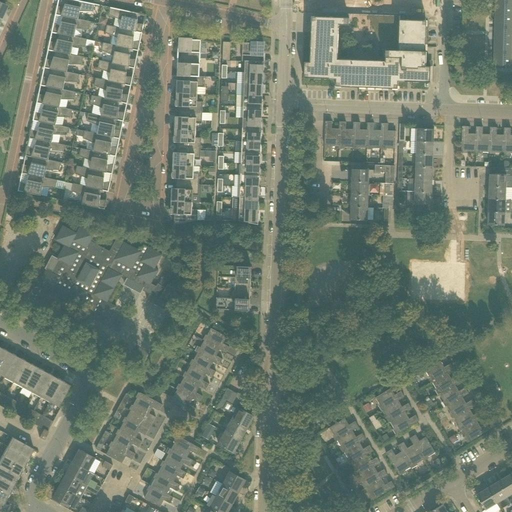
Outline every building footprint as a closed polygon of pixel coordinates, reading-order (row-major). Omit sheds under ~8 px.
[(93,12),(95,4),(74,0),(66,0),(64,8),(56,6),(55,12),(56,13),(55,15),(63,17),(78,19),(80,12),(93,12)] [(495,15),(511,15),(511,2),(496,2),(495,15)] [(115,18),(114,27),(134,32),(142,34),(143,31),(144,31),(145,25),(137,24),(138,13),(111,8),(109,16),(115,18)] [(511,27),(511,15),(495,15),(495,27),(511,27)] [(401,16),(385,16),(384,49),(386,49),(385,61),(337,60),(339,25),(349,25),(349,18),(312,17),(310,62),(305,62),(304,78),(336,80),(336,87),(398,89),(398,82),(430,83),(431,67),(426,66),(426,60),(427,52),(426,52),(427,21),(415,21),(401,20),(401,16)] [(78,19),(63,17),(60,26),(53,23),(51,30),(52,30),(52,33),(60,34),(75,37),(76,29),(89,30),(91,22),(78,19)] [(105,33),(107,26),(99,24),(98,30),(104,32),(105,33)] [(140,49),(141,42),(134,41),(134,32),(114,27),(107,25),(107,26),(105,33),(112,36),(111,45),(131,49),(138,51),(139,49),(140,49)] [(511,40),(511,27),(495,27),(494,40),(511,40)] [(78,56),(79,47),(86,47),(87,39),(75,37),(60,34),(56,44),(49,41),(48,48),(49,48),(48,50),(56,52),(71,55),(78,56)] [(200,59),(201,40),(180,38),(180,52),(183,52),(182,58),(200,59)] [(511,53),(511,40),(494,40),(494,53),(511,53)] [(112,63),(127,67),(135,69),(135,66),(136,66),(138,60),(130,59),(131,49),(111,45),(103,43),(102,51),(114,56),(112,63)] [(264,43),(243,43),(242,62),(245,62),(245,61),(260,62),(260,61),(260,56),(263,56),(264,43)] [(84,57),(78,56),(71,55),(56,52),(53,61),(45,59),(44,65),(45,65),(44,68),(52,69),(67,72),(69,65),(82,65),(84,57)] [(494,66),(511,66),(511,53),(494,53),(494,66)] [(200,59),(182,58),(182,64),(179,63),(178,76),(181,76),(199,77),(200,59)] [(109,81),(123,85),(131,86),(132,84),(133,84),(134,77),(126,77),(127,67),(112,63),(100,60),(98,68),(110,74),(109,81)] [(245,61),(245,62),(245,73),(263,73),(263,70),(264,70),(264,61),(260,61),(260,62),(245,61)] [(41,86),(48,87),(63,90),(65,82),(78,82),(80,75),(67,72),(52,69),(49,79),(42,76),(40,83),(41,83),(41,86)] [(245,73),(244,84),(262,85),(262,84),(262,81),(264,82),(264,73),(263,73),(245,73)] [(177,81),(176,93),(198,95),(198,87),(204,88),(204,77),(199,77),(181,76),(181,81),(177,81)] [(105,98),(119,102),(127,104),(128,101),(129,102),(130,95),(123,94),(123,85),(109,81),(96,78),(94,86),(107,91),(105,98)] [(244,84),(244,95),(262,96),(262,93),(263,93),(264,84),(262,84),(262,85),(244,84)] [(37,103),(45,105),(60,107),(61,100),(74,100),(76,92),(63,90),(48,87),(45,96),(38,94),(36,100),(37,101),(37,103)] [(198,95),(176,93),(176,106),(180,106),(180,112),(202,113),(203,102),(197,102),(198,95)] [(244,95),(243,107),(263,107),(263,99),(262,99),(262,96),(244,95)] [(101,116),(116,120),(124,122),(124,119),(125,119),(126,113),(119,112),(119,102),(105,98),(92,96),(90,104),(103,109),(101,116)] [(71,118),(72,110),(60,107),(45,105),(41,114),(34,111),(33,118),(34,118),(33,121),(41,122),(56,125),(63,126),(65,118),(71,118)] [(263,107),(243,107),(243,118),(261,119),(261,116),(262,116),(263,107)] [(202,113),(180,112),(179,117),(175,117),(174,129),(196,130),(196,123),(202,124),(202,113)] [(97,134),(112,137),(120,139),(120,137),(121,137),(123,130),(115,130),(116,120),(101,116),(88,113),(87,121),(99,126),(97,134)] [(261,119),(243,118),(243,130),(262,130),(262,122),(261,122),(261,119)] [(332,129),(332,122),(325,121),(324,147),(325,147),(325,144),(331,144),(331,147),(339,147),(339,145),(339,129),(332,129)] [(29,138),(37,140),(52,143),(54,135),(67,135),(69,128),(63,126),(56,125),(41,122),(38,132),(30,129),(29,136),(30,136),(29,138)] [(346,122),(339,122),(339,129),(339,145),(345,145),(345,147),(353,148),(353,145),(353,130),(346,129),(346,122)] [(367,130),(360,130),(360,123),(353,122),(353,130),(353,145),(359,145),(359,148),(367,148),(367,146),(367,130)] [(367,123),(367,130),(367,146),(373,146),(373,148),(381,149),(381,146),(382,131),(381,131),(374,130),(374,123),(367,123)] [(395,149),(396,131),(388,131),(388,124),(381,123),(381,131),(382,131),(381,146),(387,146),(387,149),(395,149)] [(469,134),(469,127),(462,126),(461,151),(462,151),(462,149),(468,149),(468,152),(476,152),(476,150),(475,150),(476,134),(469,134)] [(483,127),(476,127),(476,134),(475,150),(476,150),(482,150),(482,152),(490,153),(490,150),(489,150),(490,135),(483,134),(483,127)] [(490,127),(490,135),(489,150),(490,150),(496,150),(496,153),(504,153),(504,151),(503,151),(504,135),(497,135),(497,128),(490,127)] [(504,128),(504,135),(503,151),(504,151),(510,151),(510,153),(511,153),(511,135),(511,128),(504,128)] [(196,130),(174,129),(174,142),(178,142),(178,148),(201,149),(201,138),(195,138),(196,130)] [(434,129),(417,129),(417,141),(434,142),(434,129)] [(262,130),(243,130),(242,141),(260,142),(260,138),(262,138),(262,130)] [(88,150),(108,155),(116,157),(117,154),(118,154),(119,148),(111,147),(112,137),(97,134),(85,131),(83,137),(83,139),(90,142),(88,150)] [(26,156),(34,158),(48,160),(50,153),(63,153),(65,145),(52,143),(37,140),(34,149),(27,147),(25,153),(26,153),(26,156)] [(242,141),(242,152),(261,153),(261,145),(260,145),(260,142),(242,141)] [(416,154),(433,154),(434,142),(417,141),(416,154)] [(201,149),(178,148),(178,153),(173,153),(173,165),(194,166),(194,159),(200,159),(201,149)] [(92,161),(90,169),(104,173),(112,174),(113,172),(114,172),(115,165),(108,165),(108,155),(88,150),(81,149),(79,156),(92,161)] [(242,152),(241,164),(259,164),(259,161),(261,161),(261,153),(242,152)] [(416,166),(433,167),(433,154),(416,154),(416,166)] [(22,174),(30,175),(45,178),(46,170),(60,171),(61,163),(48,160),(34,158),(30,167),(23,164),(22,171),(22,174)] [(241,164),(241,175),(260,176),(261,168),(259,168),(259,164),(241,164)] [(176,178),(176,184),(199,185),(200,167),(194,166),(173,165),(172,178),(176,178)] [(386,183),(389,183),(390,172),(390,166),(375,165),(375,172),(386,172),(386,183)] [(104,173),(90,169),(77,166),(76,174),(82,177),(81,185),(101,190),(109,192),(109,189),(110,190),(112,183),(104,183),(104,173)] [(415,178),(432,179),(433,167),(416,166),(415,178)] [(511,168),(492,167),(491,174),(490,174),(489,187),(506,188),(506,175),(511,175),(511,168)] [(369,170),(352,169),(352,182),(369,182),(369,170)] [(18,191),(41,196),(43,188),(56,188),(57,180),(45,178),(30,175),(26,184),(19,182),(18,188),(19,189),(18,191)] [(260,184),(260,176),(241,175),(235,175),(234,186),(258,187),(258,184),(260,184)] [(415,178),(415,179),(409,179),(409,184),(415,185),(415,191),(432,192),(432,179),(415,178)] [(100,200),(101,190),(81,185),(73,184),(65,182),(64,188),(72,192),(84,197),(82,205),(105,210),(105,207),(106,207),(108,201),(100,200)] [(351,194),(368,195),(369,182),(352,182),(351,194)] [(385,195),(389,196),(389,183),(386,183),(386,184),(381,184),(380,196),(385,196),(385,195)] [(171,201),(192,202),(193,195),(198,195),(199,185),(176,184),(176,189),(172,189),(171,201)] [(240,198),(258,199),(258,195),(259,195),(260,187),(258,187),(234,186),(234,198),(240,198)] [(505,200),(511,201),(511,200),(511,187),(506,188),(489,187),(489,200),(505,200)] [(415,191),(415,204),(431,205),(432,192),(415,191)] [(351,206),(368,207),(368,195),(351,194),(351,206)] [(258,199),(240,198),(240,209),(257,210),(259,210),(259,202),(258,202),(258,199)] [(511,213),(511,201),(505,200),(489,200),(488,212),(505,213),(511,213)] [(192,202),(171,201),(170,214),(175,214),(174,225),(197,221),(198,210),(192,210),(192,202)] [(351,206),(351,217),(374,218),(374,207),(368,207),(351,206)] [(257,210),(240,209),(239,217),(235,216),(234,217),(233,218),(232,219),(231,221),(239,221),(258,225),(259,213),(257,213),(257,210)] [(488,225),(504,225),(505,213),(488,212),(488,225)] [(81,305),(88,309),(91,310),(91,311),(95,314),(109,321),(117,307),(108,302),(116,287),(122,275),(127,278),(124,283),(128,285),(127,287),(141,294),(144,287),(152,291),(147,300),(169,312),(171,307),(175,309),(184,293),(168,284),(166,288),(158,284),(156,287),(151,284),(158,270),(155,268),(162,255),(144,245),(141,251),(117,239),(110,251),(91,241),(95,234),(80,227),(77,234),(63,226),(56,240),(64,245),(59,256),(57,259),(58,259),(54,266),(51,272),(47,269),(39,283),(53,291),(49,297),(64,305),(67,298),(81,306),(81,305)] [(218,265),(218,277),(235,278),(234,288),(250,289),(251,267),(218,265)] [(234,298),(217,298),(216,309),(249,311),(250,289),(234,288),(234,298)] [(204,325),(200,333),(205,336),(210,328),(204,325)] [(211,328),(207,335),(214,338),(211,344),(220,349),(220,350),(226,353),(230,347),(223,344),(227,337),(211,328)] [(195,336),(192,343),(199,346),(202,339),(195,336)] [(217,356),(220,350),(220,349),(211,344),(204,340),(200,347),(207,351),(204,356),(213,362),(220,365),(223,359),(217,356)] [(7,350),(0,363),(0,375),(4,378),(16,355),(15,356),(6,352),(7,350)] [(210,368),(213,362),(204,356),(198,352),(194,359),(200,363),(197,368),(197,369),(207,374),(206,374),(213,378),(216,372),(210,368)] [(4,378),(13,383),(25,360),(24,361),(15,356),(16,355),(4,378)] [(25,360),(13,383),(22,388),(34,365),(33,366),(25,362),(26,360),(25,360)] [(425,370),(430,379),(432,382),(448,373),(454,370),(451,364),(444,368),(440,361),(425,370)] [(203,380),(206,374),(207,374),(197,369),(197,368),(191,364),(187,372),(193,375),(191,380),(190,381),(200,386),(206,390),(209,384),(203,380)] [(34,365),(22,388),(31,393),(43,370),(42,371),(34,366),(35,365),(34,365)] [(43,370),(31,393),(40,397),(52,375),(52,374),(51,376),(43,371),(44,370),(43,370)] [(432,382),(440,394),(455,385),(461,382),(458,376),(452,379),(448,373),(432,382)] [(52,375),(40,397),(49,402),(61,379),(60,381),(52,376),(52,375)] [(183,393),(193,399),(199,402),(203,396),(196,393),(200,386),(190,381),(191,380),(184,377),(180,384),(187,387),(184,392),(183,393)] [(49,402),(58,408),(71,385),(70,384),(69,386),(61,381),(61,380),(61,379),(49,402)] [(455,385),(440,394),(447,406),(462,397),(463,397),(469,394),(465,388),(459,391),(455,385)] [(228,388),(218,406),(224,409),(227,402),(233,391),(228,388)] [(391,388),(375,398),(383,410),(398,401),(405,397),(401,391),(395,395),(391,388)] [(193,415),(196,408),(190,405),(193,399),(183,393),(184,392),(178,389),(171,402),(193,415)] [(233,405),(238,394),(233,391),(227,402),(233,405)] [(140,393),(134,405),(127,417),(149,430),(156,417),(149,414),(153,407),(159,411),(162,405),(140,393)] [(244,397),(238,394),(233,405),(238,408),(244,397)] [(9,411),(15,401),(6,396),(0,406),(9,411)] [(249,400),(244,397),(238,408),(243,411),(249,400)] [(447,406),(454,419),(470,409),(476,406),(472,400),(466,403),(463,397),(462,397),(447,406)] [(256,404),(249,400),(243,411),(250,414),(256,404)] [(18,416),(24,406),(15,401),(9,411),(18,416)] [(390,422),(406,413),(412,409),(408,403),(402,407),(398,401),(383,410),(390,422)] [(243,411),(238,408),(233,405),(227,402),(224,409),(235,414),(232,420),(248,429),(254,417),(250,414),(243,411)] [(363,406),(367,413),(372,409),(369,403),(363,406)] [(121,414),(125,407),(120,405),(116,411),(121,414)] [(27,421),(33,411),(24,406),(18,416),(27,421)] [(462,431),(477,421),(483,418),(480,412),(473,415),(470,409),(454,419),(462,431)] [(37,426),(43,416),(33,411),(27,421),(37,426)] [(419,421),(416,415),(409,419),(406,413),(390,422),(397,434),(419,421)] [(43,429),(47,432),(53,422),(43,416),(37,426),(43,429)] [(149,430),(127,417),(120,430),(136,438),(139,432),(146,435),(149,430)] [(345,418),(330,428),(337,440),(352,431),(353,431),(359,427),(355,421),(349,425),(345,418)] [(241,441),(248,429),(232,420),(225,432),(241,441)] [(490,430),(487,424),(481,427),(477,421),(462,431),(469,443),(490,430)] [(47,432),(43,429),(39,437),(44,440),(48,432),(47,432)] [(136,438),(120,430),(113,442),(129,451),(129,450),(133,444),(139,448),(142,442),(136,438)] [(337,440),(344,452),(360,443),(366,439),(362,433),(356,437),(353,431),(352,431),(337,440)] [(208,440),(211,435),(204,432),(201,436),(208,440)] [(225,432),(218,444),(234,453),(241,441),(225,432)] [(423,460),(435,452),(426,437),(419,441),(416,435),(410,438),(413,445),(414,444),(423,460)] [(452,443),(458,440),(455,435),(449,438),(452,443)] [(191,451),(197,455),(200,448),(178,436),(171,449),(178,453),(178,452),(187,457),(191,451)] [(12,437),(7,447),(28,459),(29,459),(30,459),(28,458),(33,450),(34,450),(35,450),(12,437)] [(96,449),(101,451),(104,445),(99,442),(96,449)] [(106,455),(122,463),(126,456),(132,460),(135,454),(129,450),(129,451),(113,442),(106,455)] [(404,442),(398,446),(401,452),(411,467),(423,460),(414,444),(413,445),(407,448),(404,442)] [(360,443),(344,452),(351,464),(367,455),(373,451),(370,445),(364,449),(360,443)] [(7,447),(2,456),(23,467),(25,468),(23,467),(27,460),(28,459),(7,447)] [(159,458),(163,452),(158,449),(154,455),(159,458)] [(395,456),(392,449),(386,453),(399,474),(411,467),(401,452),(395,456)] [(89,471),(96,459),(79,450),(73,462),(89,471)] [(190,467),(194,461),(187,457),(178,452),(178,453),(175,458),(169,454),(165,462),(171,465),(181,470),(184,463),(190,467)] [(351,464),(359,476),(374,467),(380,463),(377,457),(371,461),(367,455),(351,464)] [(2,456),(0,458),(0,466),(18,476),(20,477),(19,476),(21,471),(23,467),(2,456)] [(442,465),(438,459),(433,462),(437,468),(442,465)] [(102,466),(110,471),(113,465),(105,461),(102,466)] [(88,486),(94,474),(89,471),(73,462),(66,474),(82,483),(88,486)] [(174,482),(177,476),(184,479),(187,473),(181,470),(171,465),(168,470),(162,467),(158,474),(164,477),(174,482)] [(0,466),(0,477),(13,485),(15,486),(14,485),(16,482),(18,476),(0,466)] [(366,488),(382,479),(388,475),(384,469),(378,473),(374,467),(359,476),(366,488)] [(214,478),(217,472),(211,469),(208,475),(214,478)] [(239,493),(246,481),(230,472),(223,484),(239,493)] [(76,495),(76,494),(82,483),(66,474),(60,486),(76,495)] [(498,482),(507,497),(511,494),(511,480),(509,475),(498,482)] [(209,485),(212,479),(206,476),(203,482),(209,485)] [(10,495),(9,494),(13,485),(0,477),(0,489),(9,494),(10,495)] [(151,486),(158,489),(167,495),(167,494),(171,488),(177,491),(180,485),(174,482),(164,477),(162,482),(155,479),(151,486)] [(395,487),(391,481),(385,485),(382,479),(366,488),(373,500),(395,487)] [(487,488),(496,503),(507,497),(498,482),(487,488)] [(233,504),(239,493),(223,484),(217,496),(233,504)] [(76,494),(76,495),(60,486),(53,498),(74,510),(81,497),(76,494)] [(96,496),(99,492),(94,489),(88,486),(86,490),(91,493),(96,496)] [(196,493),(202,497),(206,491),(199,488),(196,493)] [(487,488),(476,495),(485,510),(496,503),(487,488)] [(0,500),(4,503),(9,494),(0,489),(0,500)] [(149,491),(144,498),(160,507),(164,500),(170,504),(174,498),(167,494),(167,495),(158,489),(155,494),(149,491)] [(129,494),(125,502),(130,504),(134,497),(129,494)] [(218,511),(228,511),(233,504),(217,496),(210,508),(218,511)] [(9,507),(10,506),(4,503),(0,500),(0,511),(4,511),(8,506),(9,507)]
